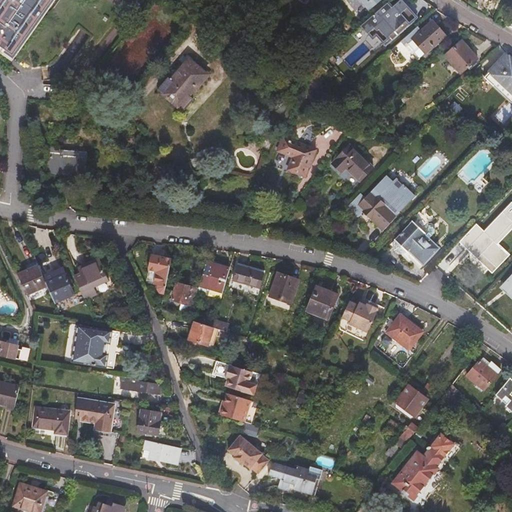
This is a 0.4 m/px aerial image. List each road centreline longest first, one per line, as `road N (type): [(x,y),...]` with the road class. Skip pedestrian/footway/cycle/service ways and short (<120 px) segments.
road 1 (residential): [(113,226),(342,265),(451,312),(511,350)]
road 2 (residential): [(113,226),(216,500)]
road 3 (unclassified): [(162,485),(0,445)]
road 4 (residential): [(8,213),(18,110),(0,78)]
